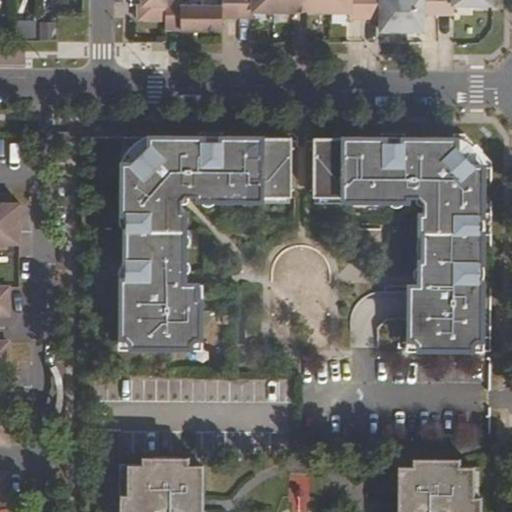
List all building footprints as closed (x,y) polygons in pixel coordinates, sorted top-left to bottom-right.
[(135,20),(162,19),(163,1),(162,0),(139,0),(139,4),(135,4),(135,20)] [(218,0),(219,6),(179,6),(178,1),(163,1),(162,19),(162,30),(221,30),(221,18),(253,18),(253,10),(346,10),(346,17),(380,17),(380,31),(422,31),(423,15),(453,15),(454,5),(451,3),(450,0),(218,0)] [(52,36),(52,20),(15,21),(16,38),(52,36)] [(290,197),(290,138),(222,138),(222,143),(198,142),(198,137),(150,137),(151,162),(121,163),(122,214),(127,214),(126,280),(122,280),(121,337),(126,337),(130,342),(130,347),(188,348),(188,343),(192,335),(198,335),(199,300),(196,300),(196,285),(183,285),(183,213),(180,213),(180,201),(184,196),(196,196),(196,200),(261,201),(261,198),(261,197),(290,197)] [(418,233),(424,233),(423,261),(418,261),(418,286),(408,286),(408,339),(413,339),(417,344),(417,349),(471,349),(471,344),(475,340),(480,340),(480,282),(475,282),(475,263),(480,263),(480,233),(475,233),(475,216),(480,216),(481,164),(452,164),(453,139),(405,138),(405,143),(381,143),(381,138),(312,138),(313,197),(342,197),(342,198),(342,200),(406,201),(406,197),(418,198),(422,202),(422,214),(419,214),(418,233)] [(0,248),(6,248),(6,244),(19,245),(19,204),(0,204),(0,196),(0,248)] [(0,315),(8,316),(8,289),(0,288),(0,315)] [(187,511),(187,465),(187,457),(153,457),(153,464),(141,464),(127,464),(126,494),(119,494),(119,511),(479,511),(479,497),(473,496),(473,466),(458,466),(458,458),(412,459),(412,466),(409,466),(409,511),(397,511),(201,511),(187,511)] [(201,511),(202,465),(187,465),(187,511),(201,511)] [(409,466),(397,466),(397,511),(409,511),(409,466)] [(291,511),(311,511),(309,473),(289,474),(291,511)]
